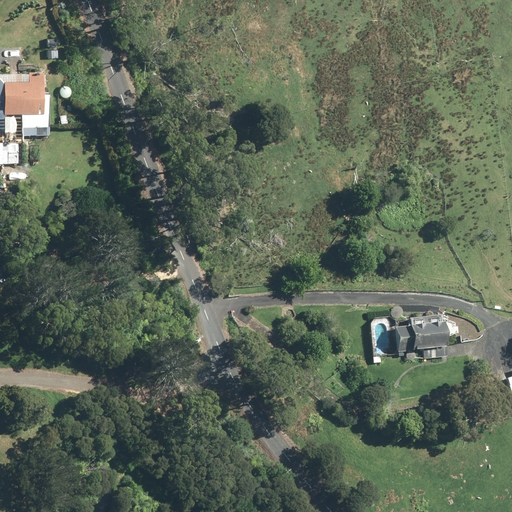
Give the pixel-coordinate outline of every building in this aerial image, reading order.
[(44,43),(22,42),(22,50),(43,51),(44,43)] [(57,51),(47,52),(48,67),(59,66),(57,51)] [(44,71),(0,71),(0,164),(3,165),(3,161),(19,161),(19,146),(22,146),(22,132),(52,132),(51,90),(45,90),(44,71)] [(34,146),(23,147),(24,173),(34,173),(34,146)] [(444,357),(439,315),(407,319),(408,326),(393,328),(397,353),(413,351),(414,361),(444,357)]
